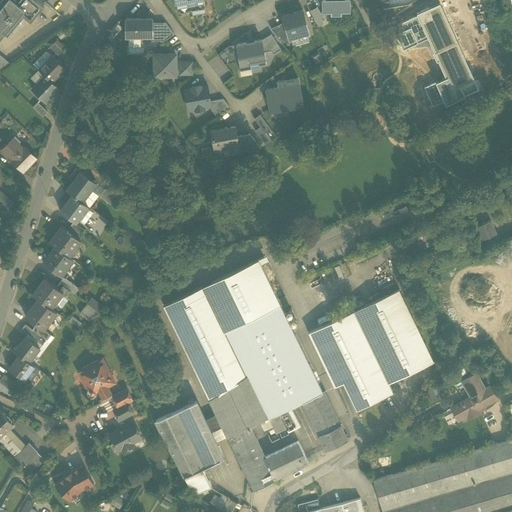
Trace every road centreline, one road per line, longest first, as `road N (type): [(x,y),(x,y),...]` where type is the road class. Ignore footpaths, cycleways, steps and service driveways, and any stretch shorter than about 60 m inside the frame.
road 1 (residential): [(102,22),(75,81),(0,319)]
road 2 (residential): [(274,0),(195,55),(154,0)]
